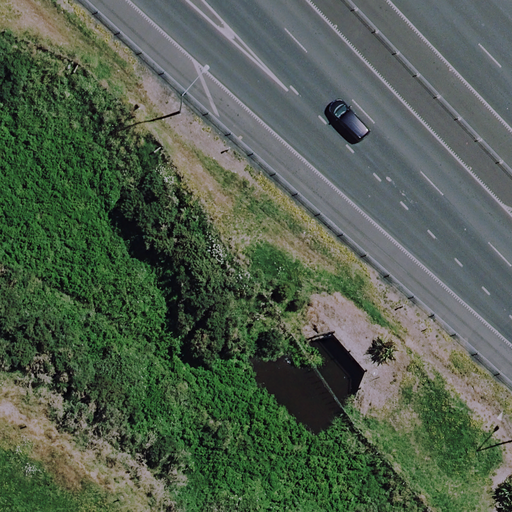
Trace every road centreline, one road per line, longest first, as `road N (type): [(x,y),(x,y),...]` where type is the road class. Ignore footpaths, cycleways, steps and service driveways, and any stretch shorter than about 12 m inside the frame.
road 1 (motorway): [(511,299),(172,0)]
road 2 (motorway): [(511,262),(267,0)]
